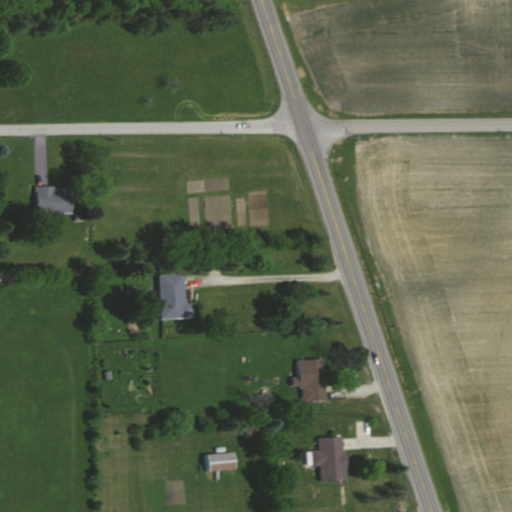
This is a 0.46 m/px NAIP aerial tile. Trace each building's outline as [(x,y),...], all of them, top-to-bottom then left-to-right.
[(67,213),(67,186),(31,186),(31,213),(67,213)] [(154,319),(179,319),(179,273),(154,273),(154,319)] [(295,399),(321,399),(321,358),(295,358),(295,399)] [(315,481),(341,481),(339,436),(313,436),(314,449),(307,450),(308,465),(315,465),(315,481)] [(201,453),(201,470),(229,470),(229,453),(201,453)]
